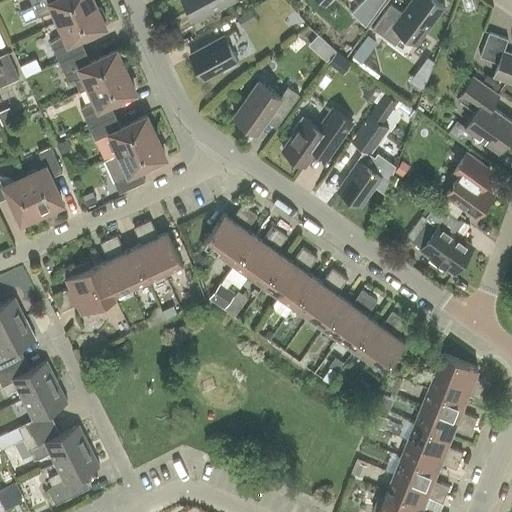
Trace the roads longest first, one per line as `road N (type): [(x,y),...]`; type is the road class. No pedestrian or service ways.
road 1 (residential): [(233,154),(474,323)]
road 2 (residential): [(0,261),(233,154)]
road 3 (residential): [(131,0),(184,114),(233,154)]
